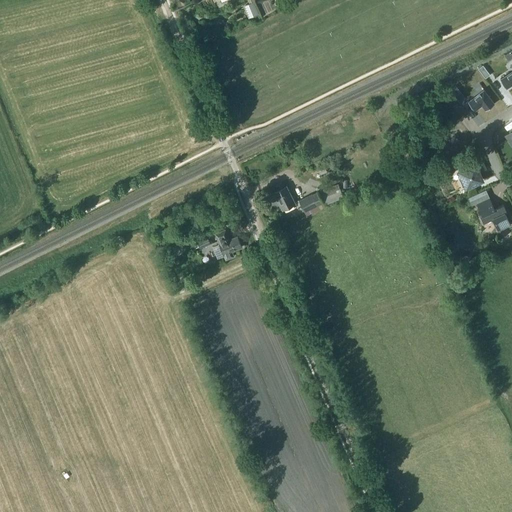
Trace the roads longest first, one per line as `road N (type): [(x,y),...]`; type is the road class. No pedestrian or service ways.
road 1 (track): [(380,511),(238,175)]
road 2 (track): [(210,112),(161,0)]
